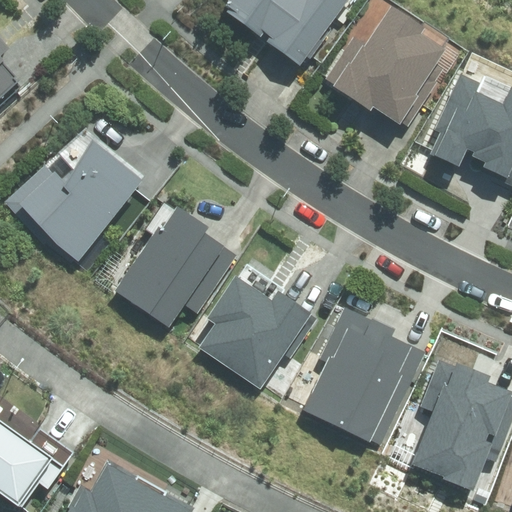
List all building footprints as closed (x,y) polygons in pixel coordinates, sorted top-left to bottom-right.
[(234,0),(226,11),(303,68),(353,0),(234,0)] [(459,42),(393,0),(367,41),(354,32),(319,87),(406,142),(452,70),(444,65),(459,42)] [(0,103),(25,81),(4,59),(12,52),(0,38),(0,103)] [(481,172),(511,186),(511,95),(507,106),(479,93),(483,85),(462,75),(436,131),(441,133),(431,155),(463,169),(469,155),(485,163),(481,172)] [(33,231),(83,266),(145,179),(96,144),(66,186),(45,167),(13,203),(37,225),(33,231)] [(176,207),(115,289),(175,333),(236,251),(176,207)] [(249,285),(204,350),(261,390),(307,325),(249,285)] [(358,314),(309,415),(379,448),(428,348),(358,314)] [(511,387),(455,364),(414,464),(475,489),(511,401),(511,387)] [(23,511),(56,464),(0,426),(0,509),(4,511),(23,511)] [(172,511),(178,502),(108,467),(85,511),(172,511)]
